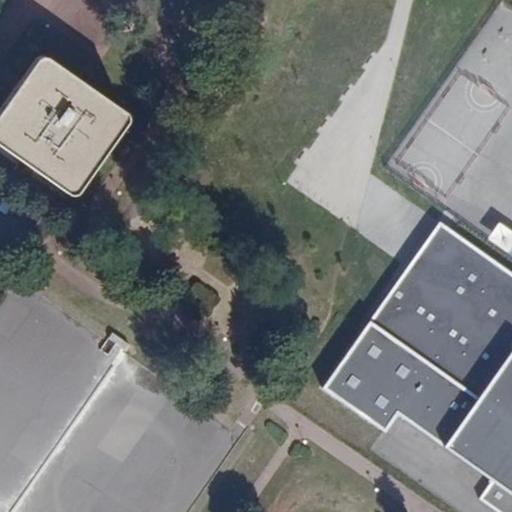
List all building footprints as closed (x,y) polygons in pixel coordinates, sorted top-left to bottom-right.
[(365,28),(369,30),(374,24),(370,21),(365,28)] [(37,57),(35,59),(23,77),(29,81),(44,61),(50,65),(52,62),(46,58),(43,57),(40,57),(37,57)] [(44,61),(29,81),(23,77),(22,77),(41,90),(34,102),(15,88),(0,109),(0,135),(12,143),(9,146),(23,156),(21,159),(35,169),(37,166),(51,176),(54,173),(74,187),(77,182),(81,184),(109,144),(106,141),(109,138),(106,136),(121,115),(114,110),(117,107),(52,62),(50,65),(44,61)] [(41,90),(22,77),(15,88),(34,102),(41,90)] [(126,120),(125,114),(123,112),(117,107),(114,110),(121,115),(106,136),(109,138),(106,141),(109,144),(125,122),(126,120)] [(0,144),(21,159),(23,156),(9,146),(12,143),(0,135),(0,144)] [(75,192),(76,189),(81,184),(77,182),(74,187),(54,173),(51,176),(37,166),(35,169),(66,191),(69,193),(72,193),(75,192)] [(485,404),(511,364),(511,275),(440,224),(374,327),(485,404)] [(485,404),(374,327),(325,391),(387,430),(398,415),(451,450),(485,404)] [(511,511),(511,364),(485,404),(451,450),(492,482),(483,499),(503,511),(511,511)] [(168,511),(171,508),(157,498),(146,511),(168,511)]
